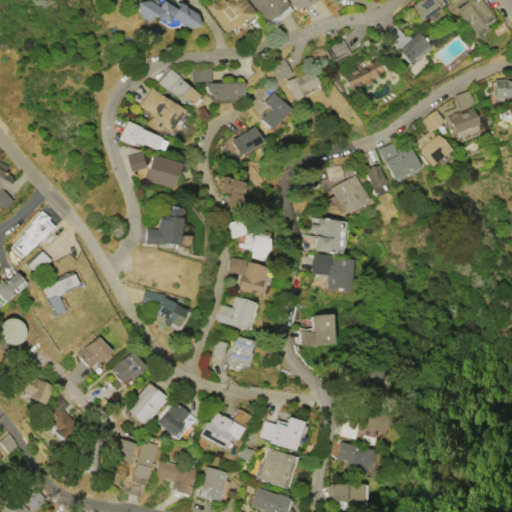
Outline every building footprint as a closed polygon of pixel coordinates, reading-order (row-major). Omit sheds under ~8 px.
[(146,22),(140,18),(139,16),(137,14),(134,3),(145,0),(149,3),(150,1),(155,0),(158,3),(160,0),(172,9),(177,3),(194,15),(196,26),(185,29),(168,17),(164,23),(151,15),(146,22)] [(225,32),(205,6),(211,1),(213,3),(217,0),(222,0),(223,1),(224,0),(243,0),(254,14),(243,22),(244,25),(241,28),(239,28),(236,25),(231,29),(230,28),(225,32)] [(247,0),(283,0),(287,5),(264,23),(247,0)] [(295,10),(287,0),(316,0),(306,8),(303,3),(295,10)] [(444,0),(418,21),(408,7),(417,0),(444,0)] [(447,12),(444,7),(453,0),(479,0),(480,1),(478,2),(490,20),(482,26),(485,30),(474,38),(461,20),(460,20),(452,9),(447,12)] [(379,35),(391,25),(401,36),(405,36),(406,38),(413,32),(424,44),(403,62),(379,35)] [(324,47),(328,60),(347,55),(343,41),(324,47)] [(275,82),(268,67),(283,59),(291,75),(275,82)] [(376,59),(382,70),(378,72),(380,75),(349,91),(341,76),(361,66),(360,62),(366,59),(368,63),(376,59)] [(155,83),(168,69),(180,79),(179,81),(199,99),(193,106),(190,104),(188,107),(176,96),(174,98),(167,91),(166,92),(155,83)] [(190,86),(190,69),(208,69),(209,83),(239,82),(239,88),(237,88),(238,95),(231,95),(231,99),(211,99),(202,89),(202,86),(190,86)] [(292,99),(283,81),(293,76),(294,77),(308,70),(315,84),(301,91),(302,94),(292,99)] [(511,97),(493,97),(493,79),(511,79),(511,97)] [(137,106),(149,88),(163,98),(164,97),(183,111),(167,133),(160,128),(157,132),(153,130),(152,131),(144,125),(151,115),(137,106)] [(458,109),(453,95),(466,90),(471,104),(458,109)] [(271,91),(290,111),(269,131),(259,120),(269,110),(260,101),(271,91)] [(446,117),(451,115),(451,114),(456,112),(457,113),(472,108),(478,125),(452,134),(446,117)] [(419,120),(427,132),(412,142),(428,166),(449,152),(433,128),(442,122),(434,110),(419,120)] [(116,139),(124,121),(138,128),(138,129),(165,141),(161,150),(153,147),(151,150),(139,144),(138,145),(132,142),(130,145),(116,139)] [(228,141),(238,158),(264,143),(254,126),(228,141)] [(380,160),(375,149),(389,143),(394,154),(380,160)] [(391,179),(383,161),(396,155),(393,150),(398,148),(399,149),(408,146),(418,167),(391,179)] [(142,168),(128,171),(124,156),(138,152),(142,168)] [(171,188),(143,180),(150,156),(178,163),(171,188)] [(0,163),(5,166),(1,172),(8,176),(0,190),(10,202),(0,210),(0,163)] [(330,181),(346,177),(343,164),(327,168),(330,181)] [(364,170),(377,165),(387,190),(373,196),(364,170)] [(344,212),(331,188),(353,175),(367,200),(344,212)] [(219,191),(224,177),(245,183),(241,195),(244,201),(241,212),(226,207),(229,194),(219,191)] [(143,243),(144,228),(156,229),(157,223),(155,223),(155,216),(160,216),(161,206),(178,208),(176,233),(177,233),(176,241),(175,241),(174,244),(157,243),(157,245),(143,243)] [(39,211),(46,218),(44,220),(51,227),(41,237),(40,235),(28,246),(30,247),(22,255),(13,246),(26,233),(22,230),(29,223),(28,222),(39,211)] [(321,218),(345,221),(340,255),(314,251),(316,233),(312,232),(314,224),(320,225),(321,218)] [(244,235),(240,220),(227,223),(231,238),(244,235)] [(260,261),(244,256),(246,249),(241,248),(244,235),(252,237),(253,235),(267,239),(260,261)] [(33,273),(25,265),(40,251),(48,260),(33,273)] [(325,275),(310,273),(313,253),(327,256),(325,275)] [(325,289),(329,258),(350,261),(346,292),(325,289)] [(257,295),(237,289),(245,261),(265,266),(257,295)] [(14,272),(23,283),(0,302),(0,282),(2,284),(5,282),(4,281),(14,272)] [(38,287),(71,274),(76,286),(55,295),(62,311),(52,314),(46,299),(44,300),(38,287)] [(182,310),(173,326),(166,323),(164,326),(160,324),(159,326),(149,320),(153,314),(151,313),(152,311),(139,304),(142,290),(162,294),(161,299),(182,310)] [(213,321),(219,304),(229,308),(233,296),(254,303),(252,312),(254,312),(251,322),(249,321),(246,329),(244,328),(244,329),(226,323),(226,324),(213,321)] [(310,316),(328,314),(331,344),(314,346),(313,331),(311,331),(310,316)] [(0,323),(0,340),(2,347),(25,339),(18,317),(0,323)] [(312,333),(313,346),(299,345),(298,331),(312,333)] [(233,335),(252,341),(249,354),(250,354),(246,368),(241,367),(239,371),(230,368),(231,364),(226,363),(228,355),(225,354),(228,347),(230,347),(233,335)] [(86,368),(74,354),(95,337),(107,352),(95,362),(94,361),(86,368)] [(212,354),(216,340),(226,343),(222,357),(212,354)] [(120,383),(108,369),(129,352),(142,367),(130,377),(129,375),(120,383)] [(363,367),(380,367),(380,375),(386,375),(386,387),(380,387),(380,390),(362,390),(363,367)] [(10,387),(19,371),(48,387),(39,404),(26,397),(26,396),(10,387)] [(343,380),(355,376),(360,390),(348,394),(343,380)] [(135,396),(147,382),(164,396),(141,423),(126,411),(137,398),(135,396)] [(42,416),(60,399),(66,405),(60,410),(75,426),(60,441),(51,431),(54,428),(42,416)] [(171,436),(156,423),(161,417),(160,417),(173,402),(187,414),(179,422),(181,424),(171,436)] [(247,416),(227,450),(220,446),(219,447),(197,434),(205,420),(208,422),(213,412),(228,421),(235,409),(247,416)] [(356,427),(360,409),(386,415),(382,431),(367,427),(367,429),(356,427)] [(302,424),(293,452),(271,445),(273,439),(259,435),(263,420),(281,426),(284,417),(299,422),(299,423),(302,424)] [(351,439),(336,435),(339,423),(354,426),(351,439)] [(79,468),(81,448),(79,448),(81,434),(106,437),(104,449),(98,448),(95,470),(79,468)] [(132,443),(126,463),(110,458),(116,438),(132,443)] [(338,441),(352,445),(348,462),(334,458),(338,441)] [(145,442),(154,445),(143,479),(129,475),(132,467),(130,466),(131,461),(133,462),(139,442),(144,444),(145,442)] [(370,449),(364,477),(348,474),(354,445),(370,449)] [(254,478),(264,447),(291,456),(281,487),(254,478)] [(193,470),(186,495),(172,491),(174,483),(152,477),(157,460),(193,470)] [(194,495),(203,466),(224,473),(220,488),(223,489),(220,497),(222,498),(221,502),(217,501),(218,499),(216,499),(215,502),(194,495)] [(345,501),(330,501),(331,484),(346,484),(345,501)] [(364,484),(364,510),(346,510),(347,484),(364,484)] [(249,506),(256,487),(276,494),(276,493),(285,496),(285,498),(288,499),(283,511),(265,511),(263,511),(260,511),(257,511),(258,510),(249,506)] [(2,511),(0,509),(0,497),(8,490),(28,511),(26,511),(2,511)]
